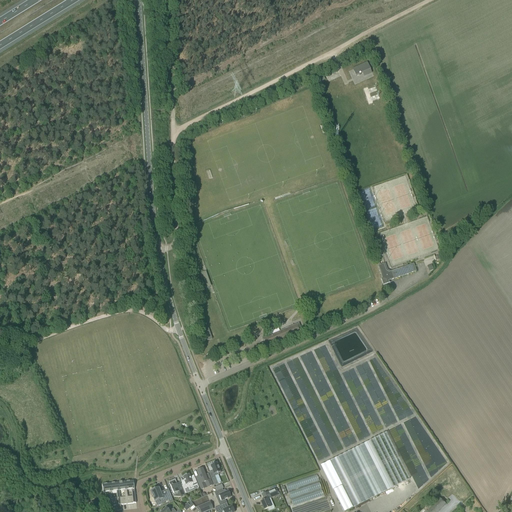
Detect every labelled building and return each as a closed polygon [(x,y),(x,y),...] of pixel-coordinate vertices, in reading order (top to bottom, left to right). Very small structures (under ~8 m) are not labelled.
[(371,73),(366,63),(367,63),(352,70),(353,69),(356,76),(359,75),(360,75),(360,74),(366,72),(367,75),(371,73)] [(395,279),(416,271),(414,264),(403,268),(389,272),(386,271),(384,264),(378,266),(382,278),(381,279),(383,285),(389,283),(388,281),(395,279)] [(261,339),(264,347),(281,340),(282,343),(294,339),(293,335),(302,331),(299,324),(293,326),(261,339)] [(203,327),(208,341),(212,339),(207,326),(203,327)] [(359,441),(370,435),(367,429),(360,432),(361,433),(356,435),(359,441)] [(321,466),(344,511),(391,488),(409,479),(386,433),(368,442),(321,466)] [(213,471),(209,473),(214,486),(218,484),(221,483),(218,475),(219,475),(218,473),(220,472),(217,463),(214,464),(214,463),(211,464),(211,465),(210,466),(213,471)] [(207,481),(203,469),(201,469),(198,470),(197,471),(199,477),(196,478),(201,490),(204,489),(204,488),(204,486),(206,485),(209,485),(209,487),(213,485),(210,480),(207,481)] [(189,474),(182,477),(185,484),(182,486),(185,494),(187,493),(189,492),(187,488),(193,485),(195,489),(197,488),(197,489),(199,488),(194,475),(190,477),(189,474)] [(185,495),(181,484),(177,485),(175,480),(172,481),(171,480),(170,482),(169,483),(169,484),(169,485),(171,489),(172,493),(173,493),(173,494),(177,492),(178,495),(180,494),(181,496),(180,497),(181,497),(185,495)] [(136,503),(133,481),(126,482),(127,490),(132,489),(132,496),(127,497),(128,504),(136,503)] [(119,491),(118,482),(111,483),(112,492),(117,491),(117,498),(112,498),(113,506),(121,505),(120,498),(119,491)] [(127,490),(126,482),(118,482),(119,491),(124,490),(125,497),(120,498),(121,505),(128,504),(127,497),(127,490)] [(112,492),(111,483),(102,484),(103,492),(109,492),(110,499),(104,499),(104,502),(105,502),(107,506),(113,506),(112,498),(112,492)] [(173,502),(168,489),(160,492),(159,488),(159,487),(158,488),(150,491),(155,502),(158,500),(160,504),(168,501),(169,503),(173,502)] [(231,497),(230,496),(231,495),(230,492),(229,493),(228,491),(225,492),(224,490),(223,491),(222,489),(214,493),(216,498),(219,496),(222,501),(231,497)] [(267,499),(277,495),(275,489),(262,495),(264,501),(260,502),(264,510),(268,509),(268,510),(274,508),(271,502),(269,503),(267,499)] [(425,511),(438,511),(446,505),(440,498),(432,506),(429,502),(425,506),(428,510),(426,511),(425,511)] [(206,511),(213,509),(210,502),(196,508),(199,511),(206,511)] [(235,509),(233,506),(232,506),(228,507),(227,503),(214,509),(215,511),(219,511),(223,511),(234,511),(234,510),(235,509)]
